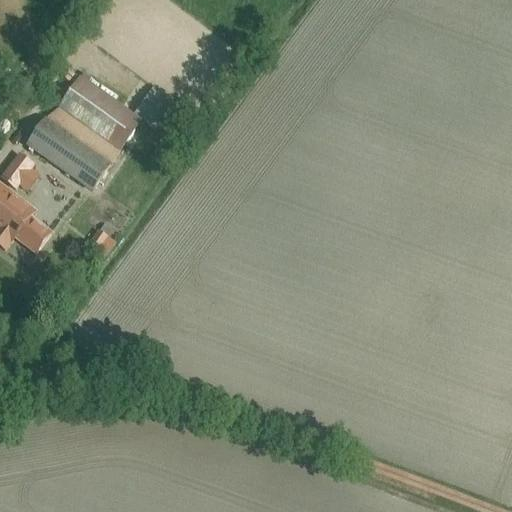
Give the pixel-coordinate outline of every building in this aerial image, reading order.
[(81,79),(49,122),(112,168),(143,124),(81,79)] [(167,99),(147,126),(167,140),(186,113),(167,99)] [(46,120),(26,147),(92,195),(112,168),(46,120)] [(34,168),(19,156),(0,180),(16,192),(34,168)] [(0,248),(5,252),(15,239),(37,255),(51,237),(30,221),(35,215),(0,188),(0,248)] [(47,318),(61,299),(47,288),(33,307),(47,318)]
